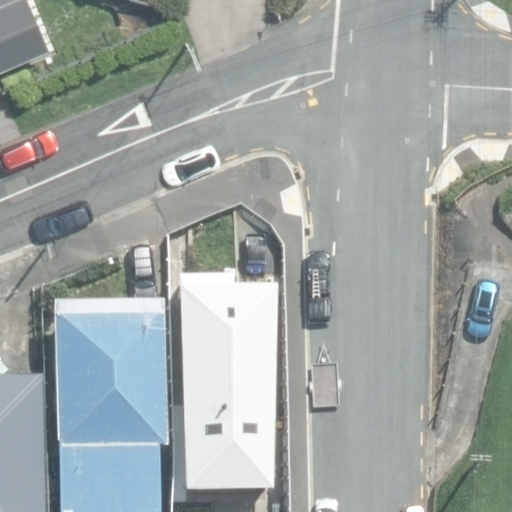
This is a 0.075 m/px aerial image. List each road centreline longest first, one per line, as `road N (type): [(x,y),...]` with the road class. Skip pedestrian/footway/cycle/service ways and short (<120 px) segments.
road 1 (residential): [(380,83),(379,511)]
road 2 (residential): [(0,201),(282,93),(380,83)]
road 3 (residential): [(380,83),(511,88)]
